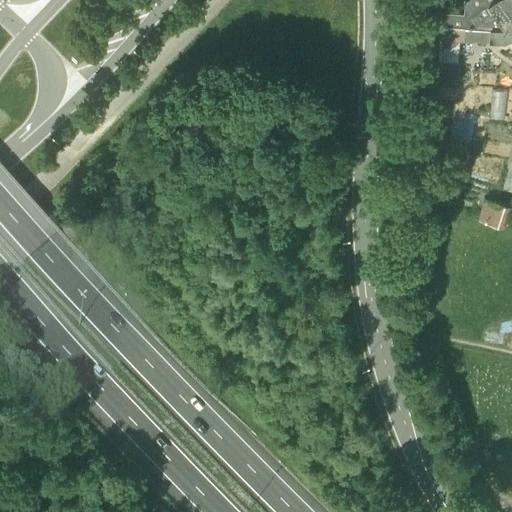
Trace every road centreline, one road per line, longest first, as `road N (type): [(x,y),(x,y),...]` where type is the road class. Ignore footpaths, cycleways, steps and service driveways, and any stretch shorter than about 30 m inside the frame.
road 1 (trunk): [(440,511),(403,434),(375,333),(367,257),(374,0)]
road 2 (trunk): [(293,511),(0,203)]
road 3 (trunk): [(0,275),(221,511)]
road 4 (tertiary): [(26,138),(94,82),(167,0)]
